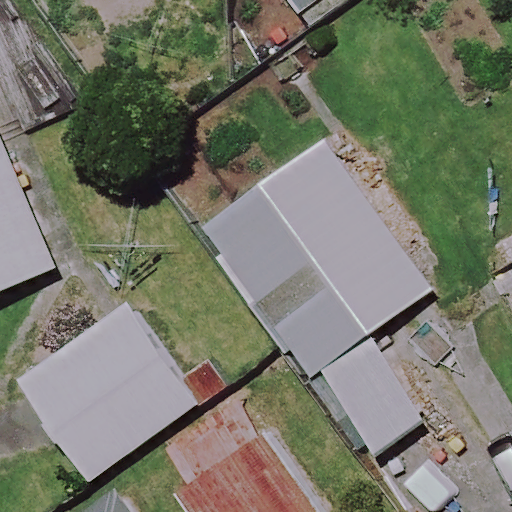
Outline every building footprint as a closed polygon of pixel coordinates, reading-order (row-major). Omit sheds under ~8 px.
[(349,0),(297,0),(317,25),(349,0)] [(0,297),(63,271),(0,122),(0,297)] [(441,293),(337,140),(212,224),(373,462),(431,422),(375,338),(441,293)] [(207,403),(134,304),(23,385),(96,484),(207,403)] [(322,511),(250,404),(162,464),(193,511),(322,511)] [(129,511),(117,495),(94,511),(129,511)]
